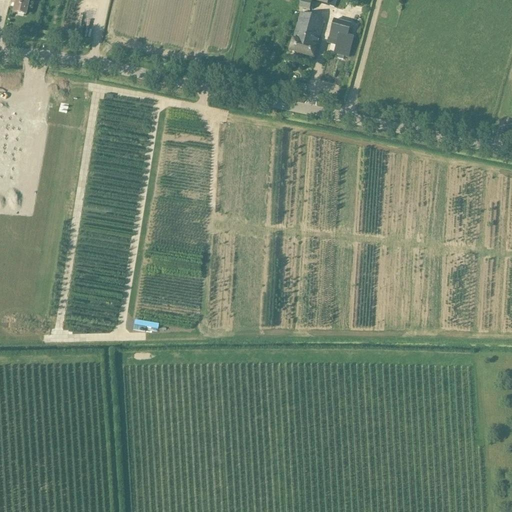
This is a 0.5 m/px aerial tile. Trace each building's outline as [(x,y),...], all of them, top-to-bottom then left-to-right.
[(25,16),(28,0),(11,0),(11,4),(14,5),(12,13),(25,16)] [(312,2),(328,6),(335,8),(337,0),(300,0),(299,9),(310,12),(312,2)] [(317,48),(316,47),(324,20),(300,14),(290,52),(314,59),(317,48)] [(334,54),(338,55),(337,59),(343,60),(344,57),(349,58),(354,37),(349,36),(351,25),(334,20),(327,43),(336,45),(334,54)] [(57,103),(49,102),(46,115),(55,116),(54,119),(78,122),(80,105),(71,103),(71,104),(57,102),(57,103)] [(26,121),(0,116),(0,178),(16,181),(26,121)]
